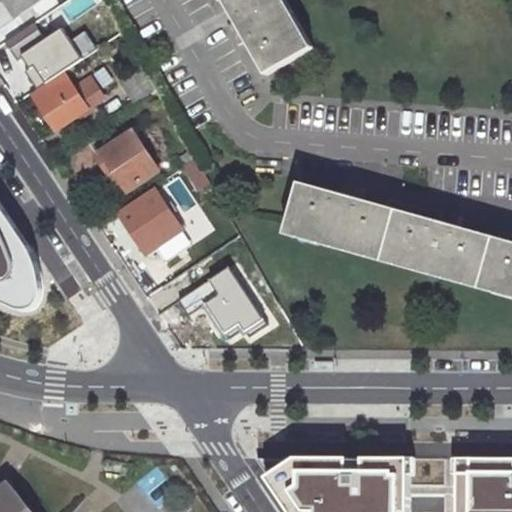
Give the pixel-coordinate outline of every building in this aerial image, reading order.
[(5,0),(16,16),(39,0),(5,0)] [(308,52),(278,0),(223,0),(236,22),(229,26),(240,45),(247,40),(267,76),(308,52)] [(34,24),(6,44),(18,62),(23,58),(47,42),(34,24)] [(47,42),(23,58),(31,69),(35,66),(47,83),(83,58),(73,42),(64,30),(47,42)] [(86,33),(73,42),(83,58),(97,49),(86,33)] [(143,64),(121,79),(134,102),(156,87),(143,64)] [(35,66),(31,69),(26,72),(37,89),(47,83),(35,66)] [(34,93),(58,129),(87,110),(72,89),(62,74),(34,93)] [(90,77),(72,89),(87,110),(105,99),(90,77)] [(132,132),(99,156),(123,193),(157,170),(132,132)] [(184,165),(198,190),(211,183),(196,157),(184,165)] [(302,179),(288,231),(511,293),(511,236),(461,223),(464,213),(442,207),(439,216),(363,196),(366,186),(345,180),(341,190),(302,179)] [(156,191),(120,216),(147,255),(182,231),(171,214),(156,191)] [(0,301),(16,310),(27,312),(35,310),(41,302),(42,291),(40,277),(37,263),(30,247),(0,203),(0,301)] [(231,266),(181,299),(190,314),(207,303),(230,339),(247,328),(252,336),(269,325),(231,266)] [(297,458),(268,477),(291,511),(409,511),(410,481),(410,458),(297,458)] [(511,511),(511,473),(474,474),(474,459),(459,459),(459,482),(458,511),(511,511)] [(474,474),(511,473),(511,459),(474,459),(474,474)] [(26,511),(5,485),(0,488),(0,511),(26,511)]
